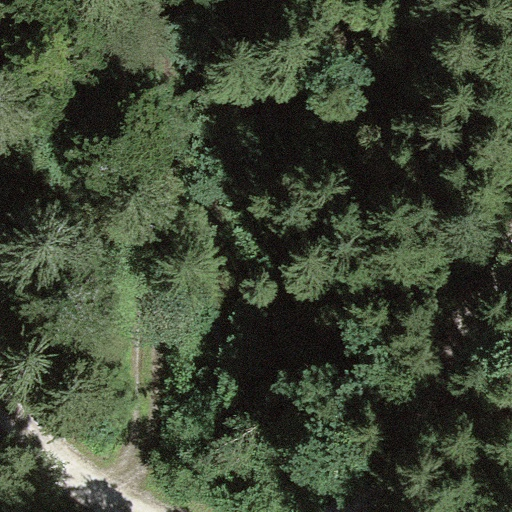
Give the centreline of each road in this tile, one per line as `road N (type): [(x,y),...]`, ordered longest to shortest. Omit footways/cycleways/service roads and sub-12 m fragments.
road 1 (track): [(161,511),(150,207),(174,0)]
road 2 (track): [(511,196),(375,493),(345,511)]
road 3 (track): [(126,511),(65,471),(0,398)]
